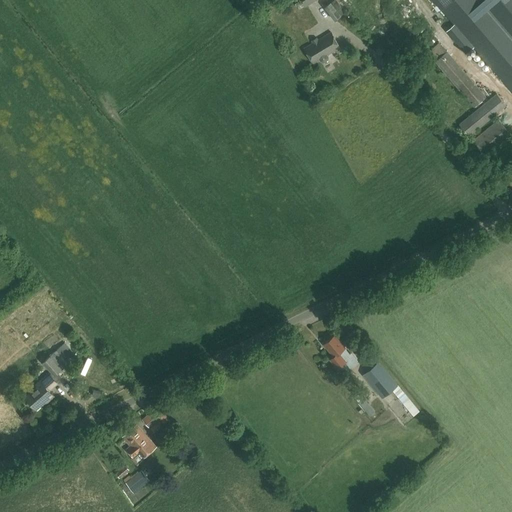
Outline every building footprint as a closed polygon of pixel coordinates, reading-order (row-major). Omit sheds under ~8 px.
[(511,0),(433,0),(450,19),(461,32),(453,39),(472,61),(480,54),(511,90),(511,0)] [(325,7),(335,21),(342,16),(331,2),(325,7)] [(340,47),(331,32),(304,48),(313,63),(319,60),(320,61),(322,62),(324,62),(327,60),(328,58),(328,57),(327,55),(340,47)] [(466,72),(454,83),(474,106),(486,96),(466,72)] [(459,123),(469,135),(506,105),(496,92),(459,123)] [(498,119),(472,139),(486,156),(511,135),(498,119)] [(350,367),(358,361),(351,352),(349,353),(344,347),(334,334),(324,343),(334,355),(330,358),(337,367),(345,361),(350,367)] [(62,345),(45,360),(57,373),(73,358),(62,345)] [(397,384),(379,362),(364,375),(381,397),(397,384)] [(49,373),(36,384),(37,386),(25,397),(36,409),(46,400),(47,401),(54,396),(49,390),(57,383),(49,373)] [(149,427),(160,417),(165,423),(170,418),(158,405),(142,419),(149,427)] [(141,458),(156,445),(145,433),(144,434),(136,424),(123,435),(131,444),(126,448),(132,456),(131,457),(137,464),(142,459),(141,458)] [(125,465),(116,473),(119,477),(129,469),(125,465)] [(133,492),(150,480),(141,470),(125,482),(133,492)]
